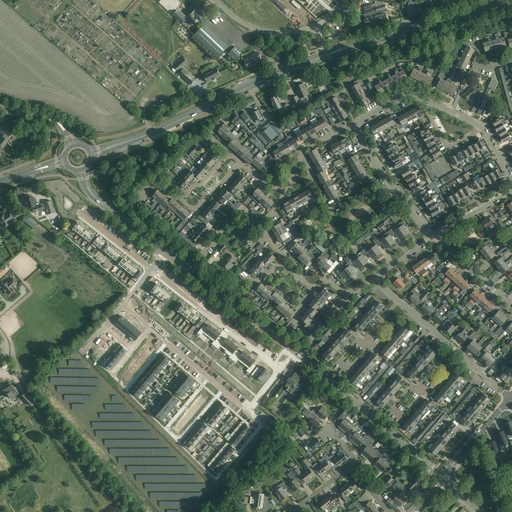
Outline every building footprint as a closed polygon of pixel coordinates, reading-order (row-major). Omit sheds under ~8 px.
[(410,18),(416,16),(413,8),(416,7),(418,4),(419,4),(420,2),(415,0),(410,0),(408,6),(408,10),(408,13),(408,14),(408,17),(409,17),(410,18)] [(375,4),(375,10),(376,10),(376,12),(383,11),(386,10),(385,4),(380,6),(379,3),(375,5),(375,4)] [(189,9),(189,10),(187,13),(193,18),(194,16),(199,20),(203,15),(199,12),(201,9),(195,4),(193,6),(192,5),(191,6),(190,7),(189,8),(189,9)] [(373,11),(375,10),(375,4),(372,5),(372,4),(363,7),(366,14),(367,14),(367,16),(374,14),(373,11)] [(417,9),(416,7),(413,8),(416,16),(423,14),(422,7),(417,9)] [(383,13),(383,11),(376,12),(376,10),(375,10),(373,11),(374,14),(374,16),(376,22),(387,19),(386,17),(390,15),(388,11),(384,12),(385,13),(383,13)] [(173,15),(182,24),(186,19),(177,11),(173,15)] [(376,22),(374,16),(364,18),(365,25),(376,22)] [(193,35),(218,58),(229,47),(204,24),(193,35)] [(496,40),(493,41),(496,49),(506,46),(504,38),(501,38),(501,39),(501,40),(497,41),(496,40)] [(485,52),(496,49),(493,41),(491,41),(491,42),(487,43),(486,44),(486,43),(483,44),(485,52)] [(242,53),(235,46),(227,54),(235,61),(242,53)] [(464,53),(463,53),(462,56),(470,60),(475,50),(467,46),(465,49),(466,49),(466,50),(464,53)] [(207,58),(211,54),(207,50),(203,55),(207,58)] [(261,60),(257,52),(244,60),(246,64),(245,65),(246,67),(247,66),(248,67),(253,65),(255,64),(254,64),(260,61),(259,61),(261,60)] [(470,60),(462,56),(461,58),(462,59),(460,63),(459,63),(457,66),(465,70),(470,60)] [(184,58),(174,67),(178,71),(188,62),(184,58)] [(216,78),(221,75),(217,68),(203,75),(207,83),(212,80),(213,81),(216,79),(216,78)] [(184,69),(179,74),(191,84),(195,79),(184,69)] [(410,77),(420,81),(423,73),(421,72),(420,73),(416,71),(417,70),(414,69),(410,77)] [(396,74),(394,76),(398,83),(407,78),(403,70),(400,72),(401,73),(397,75),(396,74)] [(426,75),(423,73),(420,81),(430,86),(433,78),(430,77),(430,78),(426,76),(426,75)] [(387,79),(384,81),(389,88),(398,83),(394,76),(391,77),(392,78),(387,80),(387,79)] [(353,82),(355,85),(351,88),(354,93),(361,88),(360,85),(362,84),(359,79),(353,82)] [(442,90),(446,82),(440,79),(437,87),(442,90)] [(379,94),(389,88),(384,81),(382,82),(382,83),(378,86),(378,85),(375,86),(379,94)] [(442,90),(448,92),(452,84),(446,82),(442,90)] [(452,84),(448,92),(454,95),(458,87),(454,85),(454,83),(453,82),(452,84)] [(297,86),(295,87),(300,99),(309,95),(306,88),(307,88),(308,87),(306,84),(305,84),(304,84),(304,83),(302,84),(301,83),(297,85),(297,86)] [(477,89),(476,87),(478,86),(476,84),(471,87),(472,88),(463,94),(468,100),(473,96),(475,100),(472,106),(475,107),(479,101),(481,99),(480,98),(482,95),(480,92),(483,90),(480,87),(477,89)] [(363,87),(361,88),(354,93),(357,98),(364,93),(366,92),(363,87)] [(367,98),(364,93),(357,98),(359,103),(367,98)] [(281,107),(280,103),(277,96),(270,99),(274,106),(276,105),(277,109),(281,107)] [(306,107),(302,100),(300,101),(297,96),(291,99),(294,105),(294,104),(299,112),(305,109),(305,108),(306,107)] [(321,106),(326,103),(329,108),(331,106),(339,102),(336,97),(327,102),(325,100),(320,103),(321,106)] [(485,97),(484,97),(483,100),(484,100),(477,113),(478,113),(477,114),(479,115),(480,114),(482,115),(486,117),(490,107),(486,105),(488,102),(485,100),(486,99),(485,98),(485,97)] [(370,103),(367,98),(359,103),(362,108),(370,103)] [(342,107),(339,102),(331,106),(334,111),(342,107)] [(284,112),(290,109),(289,108),(290,107),(289,106),(289,107),(287,103),(282,106),(284,112)] [(423,109),(420,111),(418,106),(413,109),(417,117),(420,115),(421,117),(426,115),(423,109)] [(342,107),(334,111),(331,113),(333,115),(335,114),(337,116),(344,112),(343,110),(344,109),(343,107),(342,107)] [(417,117),(413,109),(408,112),(412,120),(417,117)] [(263,121),(261,118),(262,118),(258,110),(252,113),(255,121),(256,120),(257,123),(263,121)] [(250,118),(245,111),(240,115),(245,122),(250,118)] [(347,117),(344,112),(337,116),(340,121),(347,117)] [(412,120),(408,112),(403,115),(407,123),(412,120)] [(409,125),(407,123),(403,115),(398,118),(400,122),(398,123),(401,129),(403,128),(402,125),(404,124),(406,127),(409,125)] [(390,116),(385,119),(389,127),(392,126),(394,129),(396,128),(398,131),(401,129),(398,123),(396,120),(393,122),(390,116)] [(237,126),(242,121),(238,117),(233,123),(237,126)] [(504,118),(502,119),(500,120),(499,117),(491,122),(493,125),(494,124),(495,127),(505,121),(504,118)] [(316,119),(318,121),(322,129),(327,126),(323,118),(320,120),(319,118),(316,119)] [(389,127),(385,119),(380,122),(386,132),(390,129),(389,127)] [(283,130),(273,120),(257,134),(266,145),(283,130)] [(217,132),(222,136),(227,129),(229,127),(225,123),(222,121),(215,130),(217,132)] [(312,125),(317,132),(322,129),(318,121),(312,125)] [(505,121),(495,127),(496,129),(495,130),(497,132),(505,128),(503,125),(507,123),(505,121)] [(380,122),(375,125),(381,134),(386,132),(380,122)] [(0,127),(0,131),(2,134),(4,135),(3,136),(6,138),(7,137),(8,138),(13,130),(3,123),(0,127)] [(307,128),(311,135),(317,132),(312,125),(307,128)] [(381,134),(375,125),(372,126),(372,125),(369,127),(372,132),(370,134),(373,139),(376,137),(381,134)] [(418,136),(419,139),(429,133),(428,131),(429,130),(427,127),(419,132),(421,135),(418,136)] [(311,135),(307,128),(301,131),(306,138),(311,135)] [(505,128),(497,132),(498,135),(499,135),(501,137),(508,133),(505,128)] [(232,133),(227,129),(222,136),(221,137),(225,141),(226,140),(232,133)] [(306,138),(301,131),(296,134),(300,142),(306,138)] [(234,139),(236,137),(236,136),(234,134),(235,133),(233,132),(232,133),(226,140),(230,143),(234,139)] [(508,133),(501,137),(502,139),(501,140),(503,143),(511,139),(509,136),(511,135),(509,132),(508,133)] [(423,143),(425,142),(433,138),(432,135),(431,136),(429,133),(419,139),(421,141),(422,141),(423,143)] [(299,146),(295,139),(294,137),(293,138),(291,135),(287,137),(289,142),(294,150),(299,146)] [(233,149),(238,143),(240,141),(236,137),(234,139),(230,143),(228,145),(233,149)] [(346,137),(340,140),(346,151),(348,153),(349,156),(354,153),(353,150),(350,151),(348,146),(350,145),(352,143),(350,140),(348,141),(346,137)] [(435,141),(433,138),(425,142),(427,145),(425,146),(427,149),(435,144),(434,141),(435,141)] [(479,141),(476,143),(481,150),(480,150),(483,154),(485,153),(483,148),(485,146),(481,139),(478,140),(479,141)] [(346,151),(340,140),(335,143),(340,151),(341,154),(346,151)] [(294,150),(289,142),(284,145),(288,153),(294,150)] [(233,149),(237,153),(243,146),(238,143),(233,149)] [(340,151),(335,143),(330,146),(335,154),(337,152),(339,155),(341,154),(340,151)] [(474,144),(471,145),(475,153),(480,150),(481,150),(476,143),(477,144),(474,145),(474,144)] [(395,149),(397,148),(395,145),(394,146),(392,144),(384,148),(386,151),(387,150),(388,153),(395,149)] [(430,150),(431,153),(439,148),(437,146),(435,144),(427,149),(428,151),(430,150)] [(284,145),(278,148),(283,156),(288,153),(284,145)] [(475,153),(471,145),(468,147),(469,148),(466,149),(469,154),(471,159),(472,158),(471,158),(473,157),(472,155),(475,153)] [(247,150),(243,146),(237,153),(241,157),(247,150)] [(241,157),(245,161),(251,154),(249,152),(252,149),(250,147),(247,150),(241,157)] [(390,159),(398,154),(397,152),(399,150),(398,147),(397,148),(395,149),(388,153),(390,155),(389,156),(390,159)] [(205,154),(208,156),(214,162),(218,158),(214,154),(216,152),(211,148),(209,150),(205,154)] [(277,159),(283,156),(278,148),(273,151),(277,159)] [(441,151),(439,148),(431,153),(433,155),(431,156),(433,159),(441,154),(440,152),(441,151)] [(187,153),(191,157),(195,153),(191,149),(187,153)] [(311,158),(319,154),(316,149),(308,153),(311,158)] [(463,150),(461,151),(465,159),(468,157),(469,160),(471,159),(469,154),(466,149),(464,151),(463,150)] [(460,162),(461,164),(461,165),(464,164),(462,161),(465,159),(461,151),(458,153),(458,154),(456,155),(460,162)] [(252,162),(256,166),(263,157),(259,153),(258,155),(257,155),(255,157),(256,158),(252,162)] [(251,154),(245,161),(250,164),(252,162),(256,158),(255,157),(251,154)] [(322,159),(319,154),(311,158),(314,163),(322,159)] [(398,154),(390,159),(392,161),(393,161),(394,163),(401,159),(403,158),(405,157),(403,154),(399,157),(398,154)] [(351,165),(359,161),(355,155),(348,159),(348,160),(351,165)] [(458,165),(461,164),(460,162),(456,155),(453,157),(453,156),(450,158),(454,165),(457,164),(458,165)] [(211,166),(214,162),(208,156),(204,161),(211,166)] [(409,165),(418,159),(417,156),(412,160),(413,162),(409,164),(409,165)] [(260,170),(266,163),(268,161),(263,157),(256,166),(260,170)] [(406,160),(405,157),(403,158),(401,159),(394,163),(396,166),(395,166),(396,169),(404,165),(402,162),(406,160)] [(211,166),(204,161),(202,159),(200,161),(202,163),(200,165),(207,171),(211,166)] [(322,159),(314,163),(317,168),(325,164),(322,159)] [(362,166),(359,161),(351,165),(354,170),(362,166)] [(270,167),(266,163),(260,170),(265,173),(270,167)] [(328,169),(325,164),(317,168),(320,173),(324,171),(328,169)] [(203,175),(207,171),(200,165),(197,169),(203,175)] [(362,166),(354,170),(357,176),(365,172),(362,166)] [(402,175),(404,178),(411,173),(410,171),(411,170),(410,167),(401,172),(403,174),(402,175)] [(199,180),(203,175),(197,169),(193,173),(193,174),(195,176),(199,180)] [(490,174),(488,175),(492,183),(495,181),(494,180),(497,179),(493,172),(492,171),(491,169),(488,170),(490,174)] [(493,172),(497,179),(499,177),(500,178),(503,177),(498,169),(495,171),(494,169),(492,171),(493,172)] [(191,180),(195,176),(193,174),(193,173),(189,170),(185,174),(191,180)] [(320,173),(317,175),(320,180),(327,176),(324,171),(320,173)] [(368,177),(365,172),(357,176),(360,181),(368,177)] [(414,178),(415,178),(417,177),(416,174),(413,176),(411,173),(404,178),(405,180),(406,180),(408,182),(409,182),(408,182),(414,179),(414,178)] [(488,175),(485,177),(484,173),(481,174),(480,174),(482,177),(483,178),(482,178),(486,184),(486,185),(489,183),(489,184),(492,183),(488,175)] [(188,184),(191,180),(185,174),(181,179),(188,184)] [(479,179),(477,180),(481,188),(484,186),(483,185),(486,184),(482,178),(483,178),(482,177),(480,174),(478,175),(479,179)] [(237,179),(243,185),(247,180),(241,175),(238,178),(238,177),(236,179),(237,180),(237,179)] [(330,181),(327,176),(320,180),(322,185),(330,181)] [(410,188),(418,183),(415,178),(414,178),(414,179),(408,182),(409,182),(410,184),(409,185),(410,188)] [(184,189),(188,184),(181,179),(177,183),(175,181),(173,183),(178,188),(180,185),(184,189)] [(232,184),(233,184),(239,189),(243,185),(237,179),(237,180),(234,182),(232,184)] [(333,179),(330,181),(322,185),(325,190),(333,186),(331,183),(334,181),(333,179)] [(478,189),(481,188),(477,180),(474,182),(473,180),(471,182),(475,190),(478,189)] [(437,183),(434,185),(429,187),(430,190),(437,186),(438,187),(441,185),(439,181),(437,183)] [(420,186),(418,183),(410,188),(412,190),(413,190),(414,192),(423,187),(421,185),(420,186)] [(233,184),(230,187),(230,186),(228,188),(237,196),(241,191),(239,189),(233,184)] [(464,187),(462,189),(466,196),(469,195),(468,194),(471,192),(466,184),(463,186),(464,187)] [(336,190),(333,186),(325,190),(328,195),(336,190)] [(256,199),(262,192),(258,188),(252,195),(254,197),(252,199),(254,201),(256,199)] [(460,199),(461,198),(463,197),(463,198),(466,196),(462,189),(459,190),(458,188),(455,189),(456,190),(457,192),(456,192),(457,193),(460,199)] [(221,193),(227,199),(231,194),(225,189),(222,192),(222,191),(220,193),(220,194),(221,193)] [(154,203),(162,194),(157,190),(152,197),(154,199),(152,201),(154,203)] [(303,192),(308,200),(313,197),(308,190),(303,192)] [(339,195),(336,190),(328,195),(331,200),(333,198),(336,203),(344,199),(341,194),(339,195)] [(430,190),(428,192),(420,196),(422,199),(423,199),(424,201),(425,201),(425,200),(432,197),(433,196),(432,193),(432,192),(431,190),(430,190)] [(454,194),(452,196),(456,203),(459,202),(458,201),(461,199),(461,198),(460,199),(457,193),(456,192),(457,192),(456,190),(453,191),(454,194)] [(266,196),(262,192),(256,199),(254,201),(259,204),(260,202),(266,196)] [(303,192),(298,195),(303,203),(308,200),(303,192)] [(232,207),(233,205),(227,199),(221,193),(220,194),(218,196),(216,197),(225,205),(227,203),(232,207)] [(166,198),(162,194),(154,203),(156,205),(158,202),(160,204),(166,198)] [(453,205),(456,203),(452,196),(449,197),(447,194),(445,196),(450,205),(453,204),(453,205)] [(25,200),(24,200),(25,204),(26,203),(27,205),(28,209),(31,208),(33,213),(45,209),(47,215),(55,212),(51,201),(44,203),(41,204),(41,205),(35,207),(34,204),(37,203),(35,198),(32,199),(32,197),(31,195),(24,198),(25,200)] [(270,199),(267,197),(268,196),(267,195),(266,196),(260,202),(262,204),(261,206),(262,208),(264,206),(270,199)] [(298,206),(303,203),(298,195),(293,198),(298,206)] [(425,200),(425,201),(426,203),(425,204),(427,206),(435,202),(433,199),(435,198),(433,196),(432,197),(425,200)] [(170,202),(170,201),(166,198),(160,204),(165,208),(167,206),(170,202)] [(274,203),(271,201),(272,200),(271,198),(270,199),(264,206),(268,209),(274,203)] [(293,209),(298,206),(293,198),(288,201),(293,209)] [(169,211),(169,212),(177,203),(172,199),(170,201),(170,202),(167,206),(171,209),(169,211)] [(221,204),(220,205),(214,200),(212,203),(211,203),(210,205),(217,210),(219,208),(221,209),(224,207),(221,204)] [(295,212),(293,209),(288,201),(283,204),(286,208),(283,210),(286,216),(295,212)] [(435,202),(427,206),(428,209),(429,208),(431,211),(438,207),(437,207),(439,206),(440,205),(439,203),(436,204),(435,202)] [(177,203),(169,212),(174,215),(175,213),(181,207),(177,203)] [(438,207),(431,211),(432,213),(431,214),(433,217),(441,212),(439,210),(441,209),(444,208),(444,207),(445,206),(444,204),(440,205),(439,206),(437,207),(438,207)] [(206,209),(206,210),(207,209),(213,215),(215,217),(218,214),(215,212),(217,210),(210,205),(208,208),(208,207),(206,209)] [(175,213),(179,217),(185,211),(181,207),(175,213)] [(209,219),(213,215),(207,209),(206,210),(204,212),(202,213),(209,219)] [(185,211),(179,217),(184,221),(189,214),(185,211)] [(4,215),(0,217),(0,222),(3,228),(9,224),(12,222),(11,221),(14,219),(10,212),(4,215)] [(20,222),(31,230),(35,225),(37,223),(26,214),(24,217),(24,216),(20,222)] [(496,233),(501,230),(494,220),(491,222),(489,217),(485,220),(484,219),(482,221),(482,222),(486,228),(492,224),(495,228),(494,230),(496,233)] [(284,227),(282,225),(283,225),(280,220),(274,223),(275,226),(271,228),(274,233),(285,227),(284,227)] [(403,220),(397,225),(404,236),(408,232),(405,227),(407,225),(403,220)] [(76,221),(70,227),(74,231),(79,224),(76,221)] [(204,223),(201,226),(199,224),(197,226),(199,228),(206,234),(210,229),(204,223)] [(79,224),(74,231),(78,233),(83,227),(79,224)] [(400,239),(404,236),(397,225),(390,230),(393,235),(396,234),(400,239)] [(238,233),(236,235),(248,245),(252,240),(245,234),(248,230),(243,226),(241,228),(239,226),(236,231),(238,233)] [(83,227),(78,233),(82,236),(87,230),(83,227)] [(287,232),(285,227),(274,233),(277,238),(284,234),(287,232)] [(199,228),(196,233),(193,231),(202,239),(206,234),(199,228)] [(479,240),(476,236),(470,228),(465,231),(467,234),(464,236),(468,241),(472,239),(475,243),(479,240)] [(476,231),(481,237),(485,235),(480,228),(476,231)] [(87,230),(82,236),(86,239),(91,233),(87,230)] [(386,233),(386,234),(387,237),(385,238),(390,245),(395,242),(391,237),(393,235),(390,230),(386,233)] [(202,239),(193,231),(185,240),(190,244),(194,240),(198,243),(202,239)] [(91,233),(86,239),(90,243),(95,236),(91,233)] [(287,239),(284,234),(277,238),(280,243),(282,241),(284,244),(292,240),(290,237),(287,239)] [(98,237),(92,245),(96,248),(97,247),(97,246),(102,240),(98,237)] [(372,248),(377,255),(381,252),(377,247),(380,245),(375,238),(372,240),(376,245),(372,248)] [(380,245),(382,243),(386,249),(390,245),(385,238),(381,241),(379,238),(376,240),(375,238),(380,245)] [(481,246),(482,248),(480,250),(484,256),(491,250),(494,247),(491,243),(495,241),(493,238),(481,246)] [(295,253),(301,246),(297,242),(298,241),(296,239),(291,244),(293,247),(291,249),(292,249),(290,251),(293,253),(294,252),(295,253)] [(102,240),(97,246),(97,247),(101,249),(106,243),(102,240)] [(300,256),(303,252),(305,250),(303,248),(305,245),(306,246),(308,243),(306,241),(301,246),(295,253),(294,254),(298,258),(300,256)] [(106,243),(101,249),(104,252),(110,246),(106,243)] [(223,243),(217,249),(222,254),(228,247),(223,243)] [(110,246),(104,252),(108,255),(113,249),(110,246)] [(366,255),(369,253),(373,259),(377,255),(372,248),(370,247),(368,248),(367,247),(363,250),(366,255)] [(494,247),(491,250),(484,256),(488,261),(495,255),(493,253),(495,251),(495,250),(496,249),(494,247)] [(500,255),(508,249),(506,247),(504,248),(497,253),(499,256),(500,255)] [(494,263),(498,268),(505,263),(503,260),(506,258),(504,255),(510,251),(508,248),(508,249),(500,255),(502,257),(494,263)] [(113,249),(108,255),(112,258),(117,251),(113,249)] [(358,258),(363,265),(368,262),(364,257),(366,255),(363,250),(360,252),(362,255),(358,258)] [(117,251),(112,258),(116,261),(121,255),(117,251)] [(266,257),(272,262),(276,258),(269,252),(266,257)] [(307,255),(303,252),(300,256),(298,258),(302,262),(307,255)] [(321,270),(327,263),(329,260),(326,258),(328,256),(324,252),(315,261),(318,263),(315,267),(318,269),(319,268),(321,270)] [(310,253),(307,255),(302,262),(306,265),(309,262),(312,264),(316,258),(315,257),(310,253)] [(427,256),(431,262),(436,258),(432,253),(427,256)] [(229,254),(221,264),(228,270),(236,259),(229,254)] [(266,264),(268,266),(272,262),(266,257),(263,255),(260,259),(266,264)] [(431,262),(427,256),(422,260),(426,266),(431,262)] [(123,258),(118,265),(122,268),(127,261),(123,258)] [(358,258),(354,261),(351,258),(349,260),(350,261),(353,265),(355,263),(359,268),(363,265),(358,258)] [(256,263),(263,268),(266,264),(260,259),(256,263)] [(426,266),(422,260),(417,264),(421,270),(426,266)] [(505,263),(498,268),(503,273),(509,268),(507,265),(511,262),(509,260),(505,263)] [(127,261),(122,268),(126,271),(131,264),(127,261)] [(354,266),(353,265),(350,261),(346,264),(346,265),(344,267),(345,269),(351,276),(355,273),(351,268),(354,266)] [(263,268),(256,263),(253,267),(259,272),(263,268)] [(331,267),(327,263),(321,270),(325,273),(331,267)] [(131,264),(126,271),(129,274),(135,267),(131,264)] [(421,270),(417,264),(412,267),(416,273),(421,270)] [(440,272),(445,267),(441,264),(436,269),(440,272)] [(343,266),(336,271),(340,276),(343,274),(346,280),(351,276),(345,269),(344,267),(343,266)] [(135,267),(129,274),(133,276),(133,277),(138,270),(135,267)] [(259,272),(253,267),(249,271),(255,276),(259,272)] [(445,273),(448,276),(446,278),(443,281),(445,282),(454,272),(450,268),(445,273)] [(133,276),(132,278),(136,281),(137,280),(143,273),(138,270),(133,277),(133,276)] [(459,276),(454,272),(445,282),(445,283),(443,285),(444,287),(445,285),(446,286),(447,284),(447,285),(452,279),(454,281),(459,276)] [(404,278),(409,282),(413,278),(408,273),(404,278)] [(459,276),(454,281),(459,285),(464,280),(459,276)] [(405,284),(403,282),(398,278),(393,283),(395,286),(396,285),(400,289),(405,284)] [(14,290),(12,287),(13,286),(13,287),(17,284),(13,279),(8,283),(7,282),(1,287),(5,291),(4,292),(4,293),(6,294),(7,294),(8,295),(14,290)] [(284,280),(279,286),(285,290),(289,285),(284,280)] [(464,280),(459,285),(461,287),(463,289),(460,293),(463,295),(469,288),(467,286),(468,284),(464,280)] [(154,282),(149,290),(153,293),(159,286),(154,282)] [(254,293),(256,290),(258,292),(256,294),(258,296),(266,287),(261,284),(258,287),(256,285),(251,291),(254,293)] [(159,286),(153,293),(157,297),(163,289),(159,286)] [(270,291),(266,287),(258,296),(262,299),(264,297),(270,291)] [(327,291),(324,288),(320,292),(328,299),(330,296),(332,297),(335,294),(330,289),(327,291)] [(163,289),(157,297),(161,300),(167,292),(163,289)] [(411,296),(409,298),(413,301),(412,302),(415,305),(419,300),(418,300),(420,298),(417,295),(419,294),(414,289),(409,294),(411,296)] [(270,291),(264,297),(268,301),(270,299),(270,298),(274,294),(275,293),(271,290),(270,291)] [(473,297),(468,302),(470,304),(479,294),(474,290),(470,295),(473,297)] [(167,292),(161,300),(166,303),(172,296),(167,292)] [(270,298),(270,299),(274,302),(280,296),(276,292),(275,293),(274,294),(270,298)] [(320,292),(316,296),(323,302),(324,303),(328,299),(320,292)] [(477,301),(479,303),(484,298),(479,294),(470,304),(472,306),(477,301)] [(276,308),(282,301),(282,302),(284,299),(280,296),(274,302),(276,304),(274,306),(276,308)] [(313,300),(319,306),(323,302),(316,296),(313,300)] [(489,302),(484,298),(479,303),(482,305),(477,311),(479,313),(482,309),(484,307),(489,302)] [(427,314),(434,307),(431,305),(430,307),(427,304),(427,301),(425,299),(422,301),(421,303),(423,305),(421,308),(425,312),(427,314)] [(316,310),(319,306),(313,300),(309,305),(311,307),(312,306),(316,310)] [(286,305),(282,302),(282,301),(276,308),(281,311),(286,305)] [(383,306),(377,301),(373,305),(379,311),(381,309),(382,310),(384,308),(384,307),(383,306)] [(440,314),(441,312),(441,310),(445,305),(441,302),(440,304),(436,308),(432,313),(434,315),(432,317),(437,321),(437,322),(439,324),(446,316),(443,314),(442,316),(440,314)] [(489,302),(484,307),(489,311),(493,306),(489,302)] [(180,303),(175,309),(179,312),(184,306),(180,303)] [(290,309),(286,305),(281,311),(285,315),(290,309)] [(369,310),(375,316),(379,311),(373,305),(371,308),(369,306),(367,308),(369,310)] [(184,306),(179,312),(183,315),(188,309),(184,306)] [(308,311),(314,316),(318,312),(316,310),(312,306),(311,307),(308,311)] [(188,309),(183,315),(187,318),(192,312),(188,309)] [(293,318),(291,316),(294,312),(290,309),(285,315),(289,318),(286,321),(289,323),(293,318)] [(372,320),(375,316),(369,310),(367,312),(365,310),(363,312),(365,314),(372,320)] [(308,311),(304,315),(312,321),(316,317),(314,316),(308,311)] [(494,325),(496,322),(503,315),(498,311),(492,318),(495,321),(493,323),(494,325)] [(187,318),(185,320),(189,323),(191,321),(196,315),(192,312),(187,318)] [(453,313),(449,317),(447,319),(449,321),(444,328),(446,330),(447,329),(451,333),(455,329),(456,329),(459,326),(456,323),(453,326),(451,323),(452,322),(451,320),(455,315),(453,313)] [(365,314),(361,319),(368,325),(372,320),(365,314)] [(196,315),(191,321),(194,324),(200,318),(196,315)] [(300,318),(305,322),(303,325),(308,329),(310,326),(309,325),(311,323),(313,322),(312,321),(304,315),(302,317),(301,316),(300,318)] [(503,315),(496,322),(501,326),(507,319),(503,315)] [(122,316),(115,324),(119,327),(126,320),(122,316)] [(357,323),(364,329),(368,325),(361,319),(359,317),(355,321),(357,323)] [(200,318),(194,324),(198,327),(204,321),(200,318)] [(332,326),(334,327),(338,323),(341,325),(343,323),(342,322),(338,319),(332,326)] [(126,320),(119,327),(123,330),(129,323),(126,320)] [(129,323),(123,330),(127,334),(134,326),(129,323)] [(353,323),(350,325),(360,334),(364,329),(357,323),(355,325),(353,323)] [(480,327),(485,331),(487,333),(490,329),(484,323),(480,327)] [(198,333),(196,335),(198,337),(200,335),(201,336),(203,333),(209,337),(215,329),(209,325),(207,327),(204,325),(198,333)] [(403,326),(402,325),(399,328),(400,329),(407,335),(411,330),(404,325),(403,326)] [(134,326),(127,334),(130,337),(131,337),(137,329),(134,326)] [(498,334),(502,330),(499,327),(494,333),(494,334),(492,336),(494,338),(498,334)] [(466,330),(463,328),(455,337),(460,341),(459,341),(462,344),(467,338),(467,337),(468,336),(466,334),(465,336),(463,334),(466,330)] [(130,337),(129,338),(134,342),(142,333),(137,329),(131,337),(130,337)] [(215,329),(209,337),(214,341),(212,344),(213,345),(211,347),(214,349),(221,339),(218,336),(220,334),(215,329)] [(345,329),(342,334),(348,339),(352,335),(345,329)] [(400,329),(396,334),(403,340),(407,335),(400,329)] [(338,338),(344,344),(346,342),(347,343),(349,340),(348,340),(348,339),(342,334),(338,338)] [(393,338),(399,344),(401,341),(403,343),(405,341),(403,340),(396,334),(395,335),(394,334),(391,337),(393,338)] [(221,339),(214,349),(216,350),(217,348),(218,349),(221,347),(226,350),(226,351),(232,343),(226,338),(224,341),(221,339)] [(338,338),(334,342),(340,348),(344,344),(338,338)] [(388,342),(389,343),(395,348),(399,344),(393,338),(391,340),(390,339),(388,342)] [(471,351),(478,344),(475,341),(477,339),(475,338),(467,347),(471,351)] [(482,348),(480,346),(483,343),(481,340),(478,344),(471,351),(476,355),(482,348)] [(340,348),(334,342),(330,347),(337,353),(340,348)] [(226,350),(224,352),(230,356),(229,357),(230,358),(229,360),(231,362),(239,352),(236,350),(238,347),(232,343),(226,351),(226,350)] [(389,343),(385,347),(391,353),(395,348),(389,343)] [(120,344),(117,348),(124,355),(128,351),(120,344)] [(330,347),(326,351),(333,357),(337,353),(330,347)] [(385,347),(383,349),(382,349),(381,350),(381,351),(381,352),(387,357),(391,353),(385,347)] [(424,350),(426,352),(433,358),(434,356),(435,357),(438,354),(430,347),(428,350),(425,348),(424,350)] [(117,348),(113,352),(121,359),(124,355),(117,348)] [(333,357),(326,351),(322,356),(329,362),(333,357)] [(113,352),(110,356),(118,362),(121,359),(113,352)] [(239,352),(231,362),(233,364),(235,362),(236,363),(238,360),(243,364),(249,356),(244,352),(241,354),(239,352)] [(429,362),(433,358),(426,352),(422,356),(429,362)] [(480,359),(484,363),(491,356),(486,352),(480,359)] [(379,358),(373,353),(369,358),(376,363),(378,361),(379,361),(381,359),(379,358)] [(163,354),(159,359),(166,364),(170,360),(163,354)] [(107,360),(115,366),(118,362),(110,356),(107,360)] [(249,356),(243,364),(248,368),(246,371),(247,372),(246,374),(248,376),(250,374),(256,366),(253,364),(255,361),(249,356)] [(422,356),(418,361),(425,366),(429,362),(422,356)] [(491,356),(484,363),(488,367),(492,363),(495,360),(491,356)] [(106,358),(102,363),(111,371),(115,366),(107,360),(106,358)] [(376,363),(369,358),(365,362),(372,368),(376,363)] [(159,359),(156,363),(163,369),(166,364),(159,359)] [(386,365),(382,369),(384,371),(390,364),(390,363),(386,360),(384,362),(386,365)] [(421,371),(425,366),(418,361),(415,365),(421,371)] [(372,368),(365,362),(361,367),(368,372),(370,370),(372,372),(374,370),(372,368)] [(506,367),(502,371),(511,378),(511,377),(511,371),(508,368),(510,366),(505,362),(503,364),(506,367)] [(156,363),(152,367),(159,373),(163,369),(156,363)] [(415,365),(411,370),(417,375),(421,371),(415,365)] [(497,367),(495,365),(488,373),(490,375),(493,371),(497,367)] [(401,373),(400,373),(396,369),(395,369),(391,366),(386,372),(388,374),(389,375),(391,374),(389,373),(391,370),(398,376),(401,373)] [(152,367),(149,371),(156,377),(159,373),(152,367)] [(251,375),(250,377),(252,378),(254,377),(255,377),(256,376),(261,380),(265,375),(266,376),(269,373),(268,372),(268,371),(263,367),(260,369),(257,367),(251,375)] [(369,373),(368,372),(361,367),(357,371),(364,377),(365,378),(369,373)] [(18,388),(22,386),(14,369),(9,371),(18,388)] [(413,380),(417,375),(411,370),(407,374),(413,380)] [(149,371),(145,375),(152,381),(156,377),(149,371)] [(364,377),(357,371),(354,375),(360,381),(364,377)] [(458,371),(454,376),(460,382),(462,379),(465,382),(467,379),(458,371)] [(507,383),(511,378),(502,371),(500,373),(498,371),(495,374),(500,378),(500,377),(507,383)] [(184,372),(179,377),(185,382),(189,377),(184,372)] [(295,373),(291,378),(290,377),(287,380),(289,381),(285,386),(288,388),(287,390),(291,393),(296,387),(297,388),(300,385),(298,383),(302,378),(295,373)] [(145,375),(142,379),(149,385),(152,381),(145,375)] [(360,381),(354,375),(350,380),(356,386),(358,383),(361,386),(363,384),(360,381)] [(393,378),(395,380),(402,386),(403,384),(404,385),(404,384),(406,383),(406,382),(405,382),(406,382),(399,376),(397,378),(395,376),(393,378)] [(460,382),(454,376),(450,380),(456,386),(460,382)] [(179,377),(175,382),(181,387),(185,382),(179,377)] [(189,377),(185,382),(191,387),(195,382),(189,377)] [(142,379),(138,383),(145,389),(149,385),(142,379)] [(391,385),(398,390),(402,386),(395,380),(391,385)] [(450,380),(446,385),(453,390),(454,388),(456,390),(459,388),(456,386),(450,380)] [(175,382),(171,387),(176,392),(181,387),(175,382)] [(185,382),(181,387),(187,392),(191,387),(185,382)] [(12,385),(12,386),(9,383),(6,385),(7,387),(3,390),(9,398),(10,397),(11,398),(12,398),(13,398),(13,397),(18,393),(12,385)] [(138,383),(135,387),(142,393),(145,389),(138,383)] [(387,389),(394,395),(398,390),(391,385),(387,389)] [(453,390),(446,385),(442,389),(448,395),(453,390)] [(135,387),(131,392),(138,398),(142,393),(135,387)] [(181,387),(176,392),(182,397),(187,392),(181,387)] [(394,395),(387,389),(384,394),(390,399),(394,395)] [(442,389),(438,393),(445,399),(447,397),(450,400),(452,398),(448,395),(442,389)] [(31,406),(36,402),(27,391),(23,395),(28,399),(26,401),(31,406)] [(167,391),(163,396),(169,401),(173,396),(167,391)] [(445,399),(438,393),(434,398),(440,404),(445,399)] [(384,394),(380,398),(386,404),(390,399),(384,394)] [(486,404),(490,400),(484,394),(480,399),(486,404)] [(163,396),(159,401),(165,406),(169,401),(163,396)] [(173,396),(169,401),(175,406),(179,401),(173,396)] [(386,404),(380,398),(378,396),(374,401),(382,408),(386,404)] [(486,404),(480,399),(476,403),(482,409),(486,404)] [(427,400),(423,404),(429,410),(430,411),(434,407),(440,412),(436,416),(438,418),(444,411),(432,400),(430,403),(427,400)] [(159,401),(155,406),(160,411),(165,406),(159,401)] [(169,401),(165,406),(171,411),(175,406),(169,401)] [(220,402),(216,407),(225,414),(229,409),(220,402)] [(476,403),(472,407),(479,413),(482,409),(476,403)] [(425,415),(429,410),(423,404),(419,409),(425,415)] [(155,406),(150,411),(156,416),(160,411),(155,406)] [(165,406),(160,411),(166,416),(171,411),(165,406)] [(311,413),(316,417),(318,415),(324,420),(329,414),(325,411),(326,409),(326,408),(324,406),(323,407),(322,408),(321,408),(318,411),(315,408),(311,413)] [(216,407),(213,411),(221,419),(225,414),(216,407)] [(475,418),(476,416),(477,417),(480,414),(479,413),(472,407),(468,412),(475,418)] [(457,410),(455,408),(449,415),(450,416),(454,419),(456,417),(453,415),(457,410)] [(306,422),(308,423),(308,424),(315,430),(320,424),(314,419),(316,417),(311,413),(307,409),(303,413),(309,418),(306,422)] [(419,409),(415,413),(422,419),(425,415),(419,409)] [(160,411),(156,416),(162,421),(166,416),(160,411)] [(213,411),(209,416),(217,423),(221,419),(213,411)] [(341,430),(341,431),(350,421),(343,415),(344,414),(341,411),(336,417),(339,420),(341,418),(343,420),(338,426),(339,428),(341,430)] [(475,418),(468,412),(464,416),(471,422),(472,420),(473,421),(476,419),(475,418)] [(424,421),(422,419),(415,413),(411,418),(418,424),(420,426),(424,421)] [(209,416),(205,421),(213,428),(217,423),(209,416)] [(471,422),(464,416),(460,421),(467,427),(468,425),(470,426),(472,423),(471,422)] [(411,418),(407,422),(414,428),(418,424),(411,418)] [(202,421),(198,425),(207,433),(211,428),(202,421)] [(242,421),(238,425),(247,433),(251,428),(242,421)] [(354,430),(358,425),(359,423),(357,421),(355,423),(353,421),(352,423),(350,421),(341,431),(342,431),(343,432),(345,433),(346,434),(351,428),(354,430)] [(415,429),(414,428),(407,422),(406,424),(405,423),(401,427),(405,430),(406,429),(410,432),(412,430),(414,431),(415,429)] [(445,424),(449,427),(455,433),(459,428),(453,423),(451,425),(448,422),(445,424)] [(198,425),(194,430),(203,437),(207,433),(198,425)] [(238,425),(235,430),(243,437),(247,433),(238,425)] [(350,440),(354,443),(361,435),(358,433),(361,430),(359,429),(360,427),(358,425),(354,430),(352,431),(355,433),(351,438),(350,439),(350,440)] [(455,433),(449,427),(445,432),(451,437),(453,436),(454,437),(457,434),(455,433)] [(305,434),(300,428),(296,431),(301,437),(305,434)] [(194,430),(190,434),(199,442),(203,437),(194,430)] [(235,430),(231,435),(239,442),(243,437),(235,430)] [(502,431),(497,433),(500,441),(498,441),(500,446),(507,443),(502,431)] [(441,436),(448,442),(451,437),(445,432),(441,436)] [(190,434),(186,439),(195,446),(199,442),(190,434)] [(293,437),(297,442),(301,438),(297,434),(293,437)] [(231,435),(227,439),(235,447),(239,442),(231,435)] [(367,441),(368,440),(371,437),(368,435),(367,436),(366,435),(363,437),(361,435),(354,443),(357,446),(358,446),(359,445),(359,446),(365,439),(367,441)] [(434,438),(437,441),(444,446),(448,442),(441,436),(439,438),(436,435),(434,438)] [(307,450),(311,446),(314,450),(321,444),(317,438),(311,443),(309,441),(303,445),(307,450)] [(186,439),(182,444),(191,451),(195,446),(186,439)] [(432,443),(433,445),(440,451),(444,446),(437,441),(435,443),(433,441),(432,443)] [(494,441),(489,443),(493,454),(496,452),(498,455),(499,455),(501,460),(505,458),(501,450),(498,451),(494,441)] [(227,442),(223,447),(232,454),(236,449),(227,442)] [(361,455),(364,458),(371,450),(373,448),(373,447),(371,445),(370,443),(361,453),(362,453),(361,454),(361,455)] [(440,451),(433,445),(429,449),(436,455),(440,451)] [(341,454),(338,456),(344,464),(348,461),(348,460),(344,455),(347,453),(341,446),(339,448),(340,449),(338,451),(341,454)] [(223,447),(219,451),(228,458),(232,454),(223,447)] [(376,449),(375,450),(373,448),(371,450),(364,458),(368,461),(368,460),(369,459),(370,460),(376,453),(378,455),(382,451),(379,449),(378,450),(376,449)] [(219,451),(215,456),(224,463),(228,458),(219,451)] [(377,469),(384,461),(387,458),(383,454),(384,453),(382,451),(378,455),(380,457),(374,464),(375,465),(374,466),(377,469)] [(330,460),(328,457),(325,454),(322,457),(323,458),(322,459),(324,462),(321,464),(328,472),(331,470),(332,469),(331,468),(331,467),(327,462),(330,460)] [(339,466),(340,466),(341,467),(342,467),(344,464),(338,456),(335,458),(333,455),(331,456),(331,455),(328,457),(330,460),(333,464),(335,461),(339,466)] [(215,456),(211,460),(220,468),(224,463),(215,456)] [(303,470),(305,472),(310,479),(311,479),(313,479),(314,478),(314,477),(314,476),(308,467),(311,465),(306,459),(301,462),(306,468),(303,470)] [(211,460),(207,465),(216,472),(220,468),(211,460)] [(384,461),(377,469),(381,472),(382,472),(382,471),(383,472),(391,462),(389,460),(387,463),(384,461)] [(323,474),(324,475),(325,475),(328,472),(321,464),(319,466),(316,463),(312,467),(316,472),(318,469),(323,474)] [(292,471),(299,480),(303,477),(307,482),(309,483),(310,481),(310,480),(310,479),(305,472),(303,470),(301,472),(296,466),(291,470),(292,471)] [(288,474),(293,481),(289,484),(295,491),(301,487),(297,482),(300,480),(299,480),(292,471),(288,474)] [(401,480),(400,479),(403,475),(400,473),(395,479),(397,482),(403,488),(405,485),(400,481),(401,480)] [(387,486),(388,488),(394,480),(389,476),(383,483),(385,484),(384,485),(386,486),(387,486)] [(410,480),(408,482),(406,485),(413,491),(421,481),(416,477),(412,482),(410,480)] [(348,482),(344,486),(349,493),(354,489),(357,493),(360,491),(353,482),(350,484),(348,482)] [(282,483),(273,490),(281,501),(289,496),(284,490),(287,488),(282,483)] [(346,496),(349,493),(344,486),(339,489),(343,494),(340,496),(344,502),(347,500),(347,499),(348,499),(346,496)] [(404,501),(404,502),(405,503),(406,501),(406,502),(408,500),(408,499),(409,497),(402,491),(398,496),(404,501)] [(254,507),(262,508),(264,494),(255,493),(255,499),(252,499),(252,497),(249,497),(248,503),(254,504),(254,507)] [(332,493),(327,496),(328,498),(334,505),(337,503),(338,505),(340,502),(341,504),(344,502),(338,494),(335,496),(332,493)] [(403,503),(404,502),(404,501),(398,496),(395,493),(390,499),(389,498),(387,500),(393,505),(395,503),(399,507),(401,505),(402,505),(403,503)] [(327,496),(323,500),(331,510),(335,507),(334,505),(328,498),(327,496)] [(329,511),(331,510),(323,500),(318,503),(324,510),(326,508),(329,511)] [(363,503),(358,508),(360,510),(361,509),(364,511),(366,511),(367,511),(374,505),(370,501),(365,505),(363,503)]
